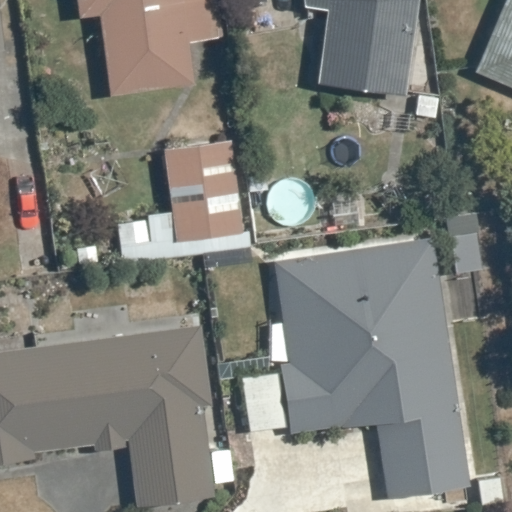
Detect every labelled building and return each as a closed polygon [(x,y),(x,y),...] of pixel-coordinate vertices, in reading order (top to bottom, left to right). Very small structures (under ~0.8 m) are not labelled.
[(74,0),(75,3),(94,1),(103,86),(187,77),(182,35),(217,31),(213,0),(74,0)] [(400,86),(407,0),(319,0),(313,79),(400,86)] [(511,0),(498,0),(472,72),(511,85),(511,0)] [(159,179),(163,207),(109,214),(114,258),(168,252),(239,244),(225,123),(154,131),(159,179)] [(402,511),(470,502),(431,230),(270,253),(287,364),(237,371),(246,431),(373,413),(387,511),(402,511)] [(213,482),(191,317),(0,342),(0,451),(125,435),(132,493),(213,482)]
